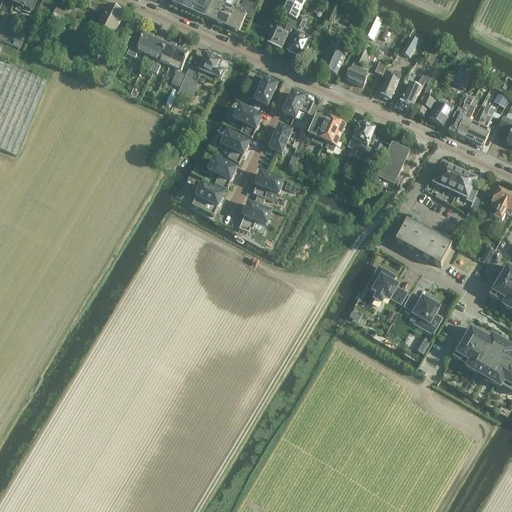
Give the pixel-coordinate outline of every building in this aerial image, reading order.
[(32,12),(36,0),(17,0),(16,4),(24,8),(23,9),(25,10),(26,9),(32,12)] [(171,0),(170,4),(171,4),(182,9),(186,0),(171,0)] [(194,14),(199,0),(186,0),(182,9),(194,14)] [(199,0),(194,14),(205,19),(213,0),(199,0)] [(226,0),(213,0),(205,19),(216,24),(226,0)] [(234,0),(233,3),(227,0),(226,0),(216,24),(227,29),(240,0),(234,0)] [(240,0),(227,29),(239,34),(246,19),(248,13),(241,10),(242,8),(241,8),(244,0),(240,0)] [(289,0),(282,16),(297,23),(307,0),(289,0)] [(91,2),(88,9),(100,14),(103,8),(91,2)] [(70,11),(58,6),(49,26),(61,32),(70,11)] [(110,45),(124,14),(107,6),(95,31),(90,28),(87,34),(92,36),(110,45)] [(313,39),(302,34),(308,21),(301,18),(297,25),(294,31),(297,33),(296,35),(287,54),(303,61),(313,39)] [(365,45),(375,23),(370,20),(359,42),(365,45)] [(328,37),(333,25),(324,21),(319,32),(328,37)] [(292,30),(294,31),(297,25),(289,22),(284,33),(276,29),(268,46),(282,53),(282,52),(292,30)] [(52,37),(55,31),(42,25),(39,31),(52,37)] [(133,45),(127,56),(135,60),(138,53),(147,57),(155,39),(143,34),(138,47),(133,45)] [(401,54),(409,59),(419,43),(411,38),(401,54)] [(155,39),(147,57),(153,60),(152,64),(153,65),(150,72),(154,74),(157,66),(158,63),(159,63),(167,44),(155,39)] [(23,44),(15,40),(12,47),(20,51),(23,44)] [(167,44),(159,63),(170,68),(178,49),(167,44)] [(320,70),(336,77),(348,52),(332,44),(320,70)] [(363,47),(355,64),(353,63),(345,81),(363,89),(369,76),(361,73),(371,51),(363,47)] [(178,49),(170,68),(176,71),(174,75),(175,75),(171,85),(174,87),(180,90),(186,77),(186,76),(180,74),(181,73),(189,54),(178,49)] [(465,57),(459,54),(455,60),(461,64),(465,57)] [(186,77),(180,90),(177,97),(191,103),(196,91),(194,90),(197,82),(203,85),(205,81),(215,85),(217,81),(220,83),(224,74),(218,72),(222,64),(206,57),(199,72),(189,68),(186,76),(186,77)] [(47,83),(0,63),(0,150),(16,157),(47,83)] [(477,66),(472,63),(468,70),(462,67),(453,81),(466,89),(475,74),(473,73),(477,66)] [(380,76),(385,66),(379,64),(375,73),(380,76)] [(416,75),(411,72),(406,81),(411,83),(416,75)] [(390,79),(388,78),(379,97),(382,98),(383,100),(387,102),(389,101),(390,102),(399,83),(398,83),(401,77),(400,75),(395,73),(393,73),(390,79)] [(428,75),(426,79),(422,77),(420,82),(419,81),(416,88),(409,85),(401,104),(400,103),(399,105),(412,111),(413,109),(412,109),(420,89),(422,90),(424,85),(427,86),(431,79),(432,77),(428,75)] [(255,78),(254,79),(249,77),(247,82),(252,84),(249,89),(259,94),(255,103),(267,108),(277,88),(255,78)] [(436,81),(431,79),(427,86),(424,93),(425,93),(422,98),(414,113),(424,117),(427,110),(432,113),(435,104),(427,100),(436,81)] [(293,95),(284,116),(294,120),(298,111),(308,116),(314,104),(293,95)] [(494,103),(504,108),(508,100),(498,95),(494,103)] [(446,132),(456,137),(469,108),(473,101),(473,100),(467,96),(463,104),(464,105),(461,111),(458,109),(456,115),(455,115),(446,132)] [(452,114),(451,114),(452,111),(448,109),(447,112),(443,109),(444,108),(444,107),(447,102),(441,98),(438,104),(429,120),(444,129),(452,114)] [(469,108),(456,137),(465,141),(472,125),(469,123),(475,110),(474,109),(477,103),(473,101),(469,108)] [(472,125),(465,141),(474,145),(490,109),(486,107),(477,127),(472,125)] [(498,121),(500,116),(502,113),(500,112),(498,116),(493,114),(495,110),(490,109),(474,145),(482,149),(490,133),(485,131),(492,119),(498,121)] [(240,110),(234,121),(244,126),(240,135),(252,141),(262,120),(240,110)] [(325,144),(335,123),(325,119),(324,122),(316,119),(308,136),(306,141),(322,148),(324,143),(325,144)] [(504,132),(509,121),(503,119),(498,129),(504,132)] [(347,129),(346,129),(346,128),(335,123),(325,144),(329,146),(327,151),(333,154),(326,166),(332,169),(338,157),(333,154),(335,149),(336,149),(342,136),(344,137),(346,136),(348,132),(347,129)] [(357,128),(354,136),(346,154),(361,161),(367,148),(375,131),(363,125),(361,129),(357,128)] [(280,129),(270,151),(282,156),(286,146),(293,149),(298,137),(280,129)] [(227,135),(222,147),(232,152),(227,161),(239,166),(249,146),(227,135)] [(303,153),(306,146),(300,144),(297,150),(303,153)] [(374,185),(391,192),(393,188),(409,154),(392,146),(376,180),(374,185)] [(367,165),(375,169),(382,154),(373,150),(367,165)] [(215,161),(209,173),(219,177),(214,186),(226,192),(236,172),(215,161)] [(438,175),(435,182),(434,185),(446,190),(455,171),(443,165),(442,167),(440,167),(436,174),(438,175)] [(455,171),(446,190),(456,195),(466,174),(456,169),(455,171)] [(476,178),(466,174),(456,195),(467,200),(466,202),(472,205),(478,192),(472,189),(476,181),(475,180),(476,178)] [(279,196),(281,190),(283,184),(261,175),(253,196),(265,201),(268,192),(279,196)] [(192,207),(202,212),(213,218),(223,197),(202,187),(192,207)] [(505,215),(511,218),(511,197),(510,196),(510,197),(499,192),(491,208),(497,211),(496,214),(497,214),(494,219),(502,222),(505,215)] [(482,202),(476,199),(470,211),(483,217),(486,212),(479,209),(482,202)] [(249,206),(239,231),(249,235),(250,231),(253,232),(256,223),(266,227),(271,215),(249,206)] [(469,213),(466,217),(473,221),(476,217),(469,213)] [(412,215),(409,221),(417,226),(420,220),(412,215)] [(407,250),(414,254),(416,251),(419,253),(418,256),(419,256),(420,254),(424,256),(422,258),(430,262),(431,260),(435,262),(433,264),(441,268),(452,248),(407,223),(396,244),(403,248),(404,245),(408,247),(407,250)] [(480,263),(486,266),(494,251),(488,248),(480,263)] [(511,270),(506,267),(478,316),(453,359),(463,365),(462,367),(506,392),(506,391),(511,393),(511,270)] [(386,281),(389,275),(394,278),(394,279),(395,278),(379,269),(370,285),(376,288),(373,292),(378,295),(375,301),(382,305),(385,299),(390,302),(391,300),(401,305),(406,295),(397,290),(398,288),(386,281)] [(417,320),(414,325),(432,335),(441,321),(435,317),(439,309),(423,300),(422,302),(412,297),(404,309),(413,315),(412,317),(417,320)] [(391,312),(385,322),(391,325),(396,315),(391,312)] [(423,346),(419,353),(424,356),(428,349),(423,346)]
